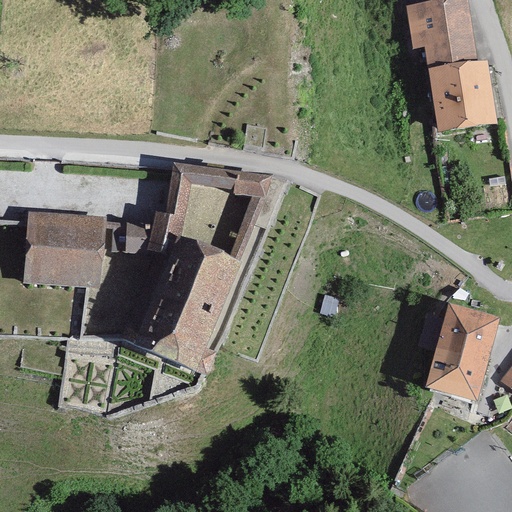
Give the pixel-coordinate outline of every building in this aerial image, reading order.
[(434,136),(495,128),(487,65),(471,67),(462,0),(461,0),(403,8),(409,55),(423,53),(434,136)] [(250,204),(261,209),(266,185),(171,169),(169,178),(161,220),(182,225),(187,193),(250,204)] [(222,269),(234,274),(261,209),(250,204),(222,269)] [(103,227),(104,222),(26,217),(25,226),(21,287),(99,293),(101,259),(103,227)] [(182,225),(161,220),(150,220),(149,230),(103,227),(101,259),(167,263),(173,249),(182,225)] [(222,269),(173,249),(167,263),(129,355),(202,385),(212,360),(201,356),(235,274),(234,274),(222,269)] [(475,405),(495,325),(443,312),(423,392),(475,405)] [(511,363),(499,382),(511,391),(511,363)]
